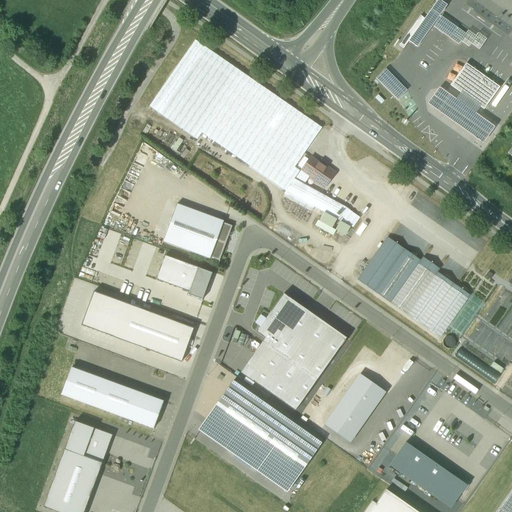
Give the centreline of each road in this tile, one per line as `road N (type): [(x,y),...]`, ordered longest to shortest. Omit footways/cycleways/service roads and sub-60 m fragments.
road 1 (residential): [(511,413),(263,239),(251,241),(149,511)]
road 2 (trunk): [(0,302),(73,136),(147,0)]
road 3 (track): [(0,413),(119,134)]
road 4 (secondary): [(511,230),(351,111)]
road 5 (track): [(149,0),(176,31),(119,134)]
road 6 (track): [(0,216),(57,90)]
